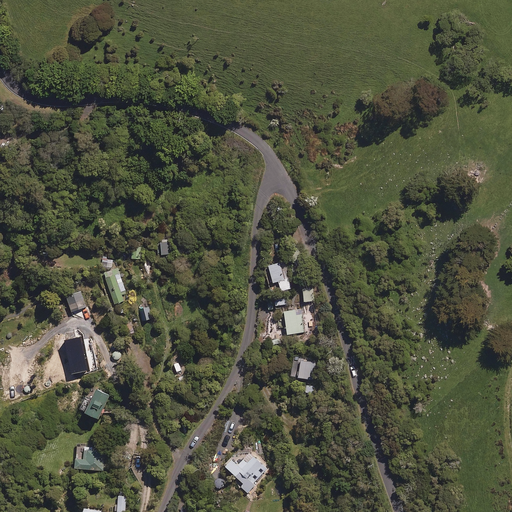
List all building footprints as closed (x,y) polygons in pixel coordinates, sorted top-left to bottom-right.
[(168,241),(158,242),(158,254),(169,254),(168,241)] [(131,244),(131,258),(141,258),(141,243),(131,244)] [(114,269),(113,260),(107,260),(107,257),(101,257),(102,269),(114,269)] [(280,290),(289,288),(287,279),(283,280),(279,266),(270,268),(273,282),(278,281),(280,290)] [(126,294),(120,269),(106,273),(114,304),(123,301),(121,295),(126,294)] [(311,286),(303,286),(304,302),(313,301),(311,286)] [(269,298),(269,309),(274,309),(274,305),(287,305),(287,297),(269,298)] [(150,306),(139,308),(141,321),(152,320),(150,306)] [(302,310),(285,311),(285,319),(279,319),(280,327),(286,327),(286,332),(303,331),(302,310)] [(316,362),(294,359),(291,376),(313,379),(316,362)] [(111,394),(97,387),(93,395),(89,393),(81,408),(98,418),(111,394)] [(105,446),(77,444),(75,468),(103,470),(105,446)] [(244,458),(237,451),(224,465),(243,483),(240,486),(248,493),(255,485),(254,483),(267,469),(249,452),(244,458)] [(124,511),(124,498),(115,498),(116,511),(124,511)]
